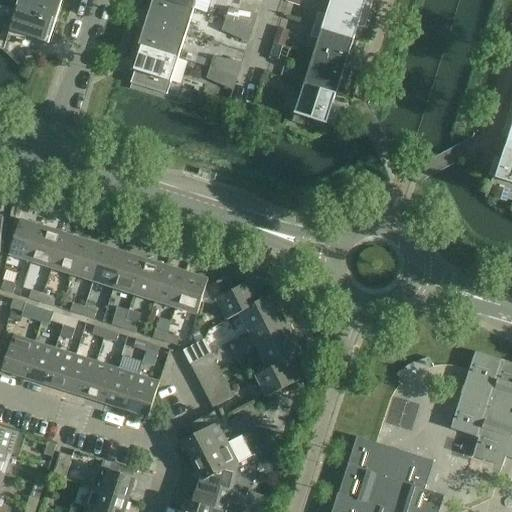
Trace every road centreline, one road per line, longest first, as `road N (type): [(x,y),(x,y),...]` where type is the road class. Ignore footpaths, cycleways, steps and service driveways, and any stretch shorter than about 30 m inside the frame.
road 1 (tertiary): [(45,159),(336,254)]
road 2 (residential): [(45,159),(96,0)]
road 3 (residential): [(0,388),(148,437)]
road 4 (tertiary): [(413,278),(410,246),(384,226),(349,234),(336,254)]
road 5 (residential): [(148,437),(200,409),(176,349)]
road 6 (tertiary): [(336,254),(341,289),(361,304),(386,305),(413,278)]
